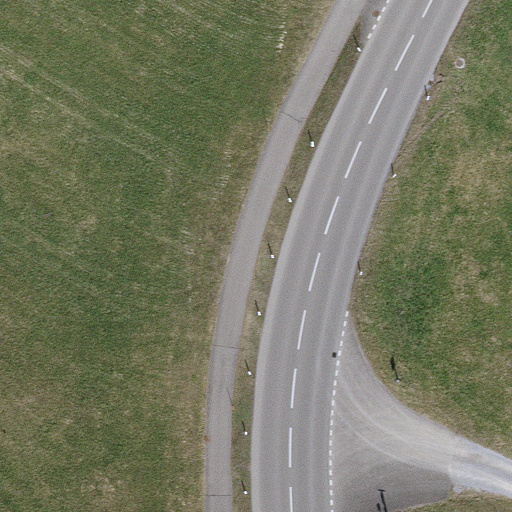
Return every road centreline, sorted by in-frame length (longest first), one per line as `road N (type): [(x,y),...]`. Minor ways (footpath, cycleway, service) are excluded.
road 1 (tertiary): [(293,511),(291,408),(320,254),(358,147),(433,0)]
road 2 (track): [(291,408),(511,481)]
